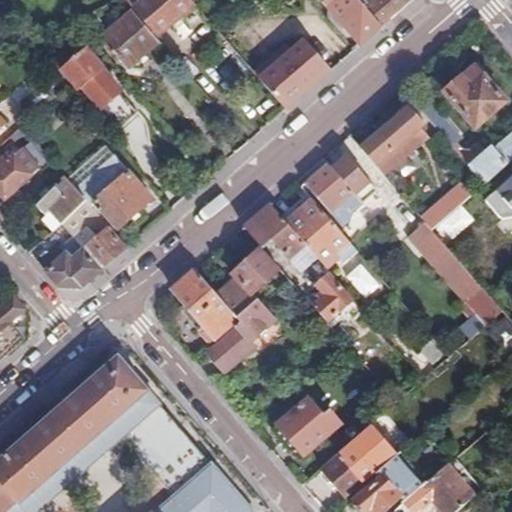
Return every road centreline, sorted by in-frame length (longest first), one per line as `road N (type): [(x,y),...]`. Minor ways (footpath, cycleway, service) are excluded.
road 1 (secondary): [(101,300),(452,0)]
road 2 (residential): [(293,511),(101,300)]
